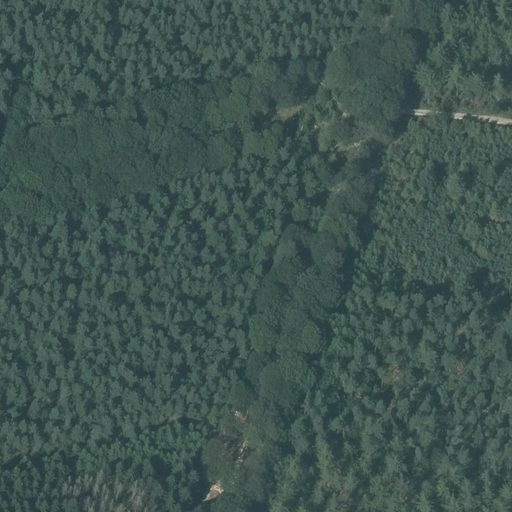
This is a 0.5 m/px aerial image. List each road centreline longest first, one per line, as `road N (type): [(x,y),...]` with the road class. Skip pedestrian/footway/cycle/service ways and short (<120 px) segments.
road 1 (track): [(404,0),(219,511)]
road 2 (track): [(211,511),(385,0)]
road 3 (track): [(511,122),(366,105)]
